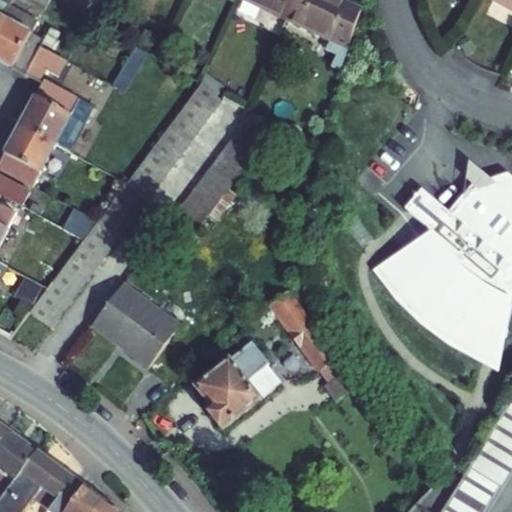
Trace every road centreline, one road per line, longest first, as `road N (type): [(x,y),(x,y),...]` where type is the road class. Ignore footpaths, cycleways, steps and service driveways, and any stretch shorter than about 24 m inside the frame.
road 1 (primary): [(170,511),(103,440),(0,371)]
road 2 (residential): [(398,0),(408,39),(438,80),(511,114)]
